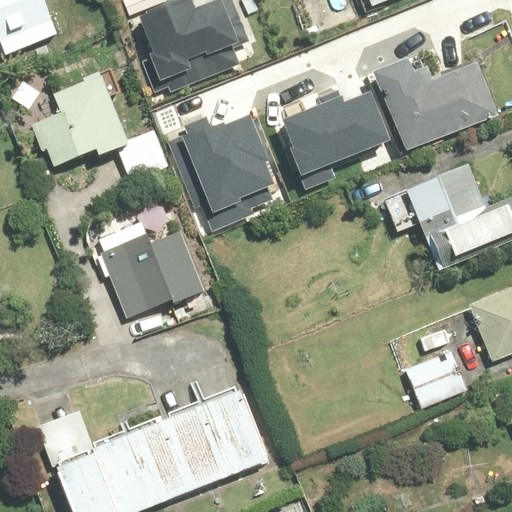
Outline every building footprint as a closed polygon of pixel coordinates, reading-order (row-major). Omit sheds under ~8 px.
[(46,0),(0,0),(0,44),(4,56),(60,35),(46,0)] [(193,0),(175,0),(138,14),(154,55),(149,57),(164,95),(241,65),(234,49),(249,43),(232,0),(219,0),(197,9),(193,0)] [(424,55),(376,73),(406,153),(500,117),(479,64),(433,81),(424,55)] [(63,115),(32,127),(51,173),(128,142),(100,73),(53,91),(63,115)] [(279,118),(306,183),(333,172),(329,161),(388,137),(369,91),(341,102),(338,94),(279,118)] [(193,134),(169,143),(206,235),(262,213),(259,204),(281,195),(249,116),(211,131),(206,119),(190,126),(193,134)] [(472,167),(408,191),(440,273),(511,244),(511,198),(488,208),(472,167)] [(150,234),(101,253),(127,321),(206,291),(183,232),(153,244),(150,234)] [(511,287),(470,306),(494,361),(511,353),(511,287)] [(459,354),(409,370),(421,408),(472,392),(459,354)] [(96,455),(58,469),(73,511),(143,511),(272,466),(243,388),(91,443),(96,455)]
